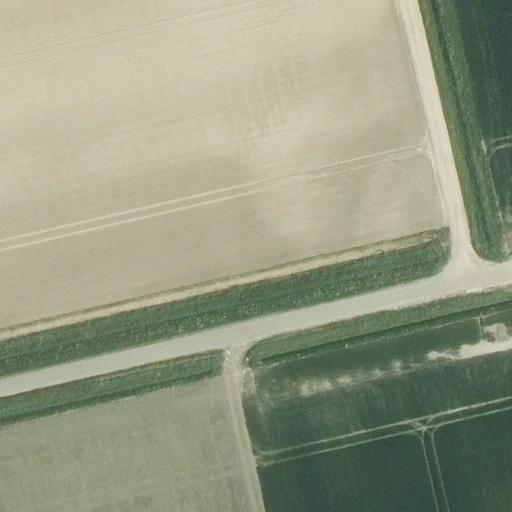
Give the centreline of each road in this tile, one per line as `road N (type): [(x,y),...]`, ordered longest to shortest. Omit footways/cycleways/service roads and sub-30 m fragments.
road 1 (unclassified): [(0,385),(511,269)]
road 2 (track): [(406,0),(470,278)]
